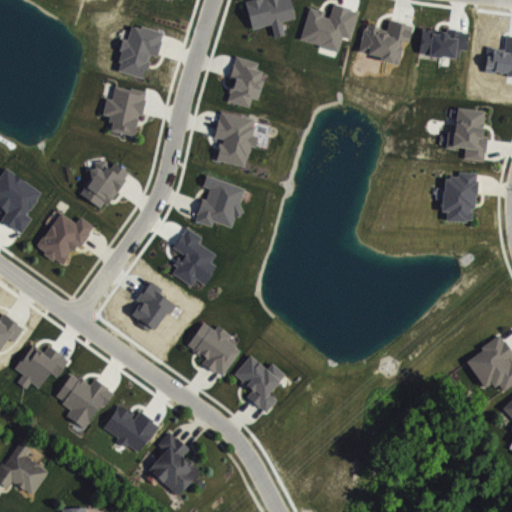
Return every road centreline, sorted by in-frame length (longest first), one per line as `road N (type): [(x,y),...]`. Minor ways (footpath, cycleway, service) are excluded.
road 1 (residential): [(278,511),(226,428),(0,266)]
road 2 (residential): [(85,324),(149,236),(211,0)]
